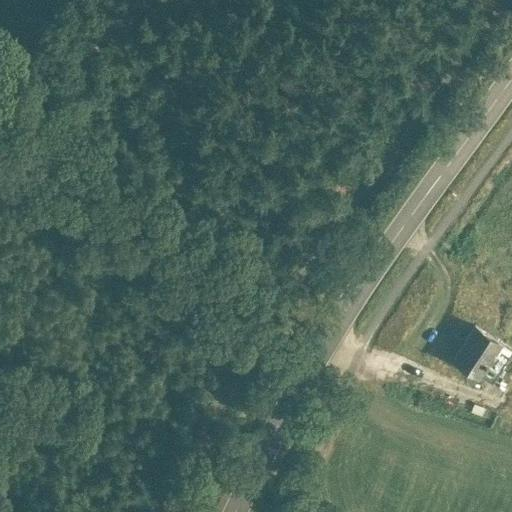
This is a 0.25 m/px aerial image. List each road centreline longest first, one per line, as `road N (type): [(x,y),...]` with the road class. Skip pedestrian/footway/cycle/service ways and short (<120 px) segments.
road 1 (secondary): [(235,511),(354,295),(511,78)]
road 2 (track): [(0,97),(321,349)]
